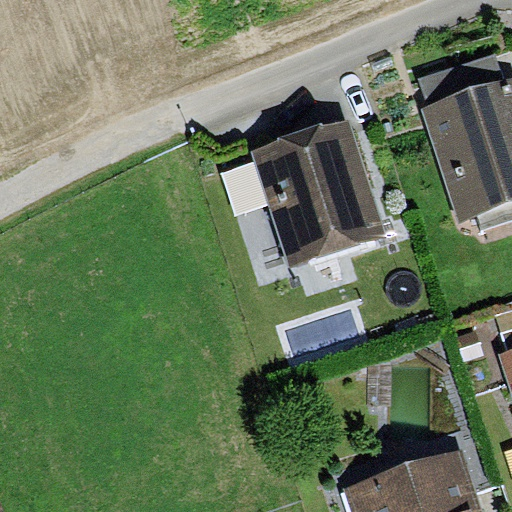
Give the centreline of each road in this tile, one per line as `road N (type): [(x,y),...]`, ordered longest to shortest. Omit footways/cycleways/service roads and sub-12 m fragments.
road 1 (residential): [(189,108),(451,0)]
road 2 (track): [(0,199),(189,108)]
